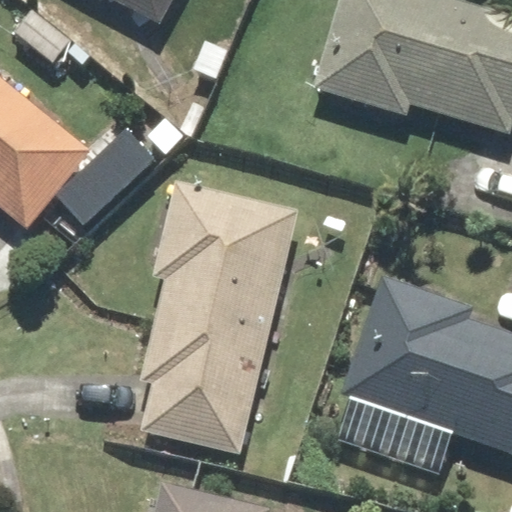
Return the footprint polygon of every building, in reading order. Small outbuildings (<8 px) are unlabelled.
[(89,0),(160,35),(177,0),(89,0)] [(343,0),(315,102),(411,130),(415,117),(511,144),(511,31),(402,0),(343,0)] [(0,221),(28,244),(94,162),(0,86),(0,221)] [(242,468),(296,227),(180,201),(126,443),(242,468)] [(511,340),(478,328),(482,317),(389,285),(347,407),(511,463),(511,340)] [(134,511),(212,511),(139,493),(134,511)]
